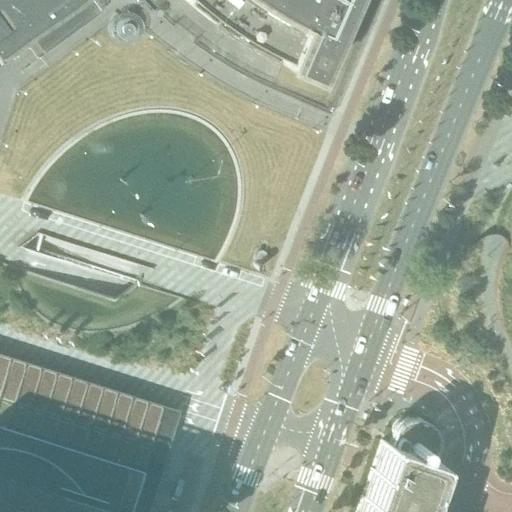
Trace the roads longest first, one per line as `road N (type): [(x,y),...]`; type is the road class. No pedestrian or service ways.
road 1 (secondary): [(366,350),(505,0)]
road 2 (secondary): [(431,0),(309,319)]
road 3 (residential): [(450,511),(465,445),(459,420),(448,399),(417,375),(366,350)]
road 4 (secondary): [(309,319),(236,511)]
road 5 (secondary): [(309,511),(366,350)]
